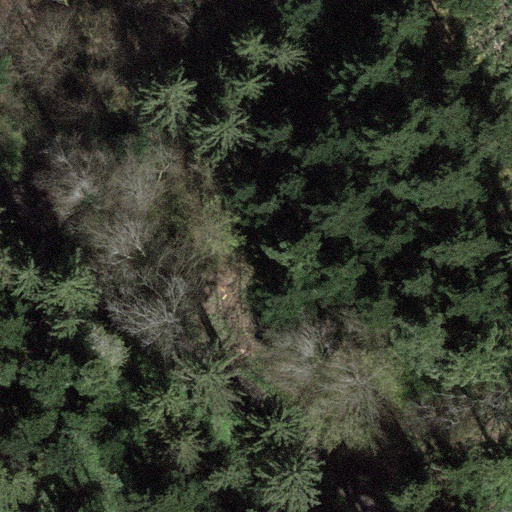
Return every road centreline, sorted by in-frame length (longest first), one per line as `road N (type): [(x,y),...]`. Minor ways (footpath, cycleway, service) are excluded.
road 1 (track): [(0,238),(269,413),(388,511)]
road 2 (track): [(328,455),(511,438)]
